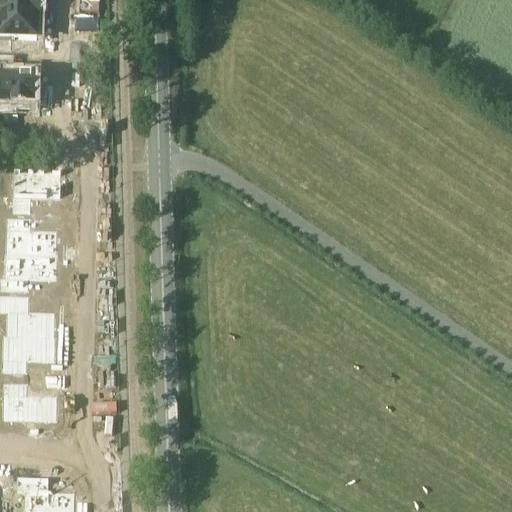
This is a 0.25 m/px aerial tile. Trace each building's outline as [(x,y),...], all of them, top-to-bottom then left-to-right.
[(0,0),(0,17),(37,19),(37,0),(0,0)] [(0,52),(11,53),(12,42),(36,42),(37,19),(0,17),(0,52)] [(0,68),(0,110),(8,111),(8,106),(12,106),(12,107),(25,108),(25,107),(32,107),(32,81),(5,80),(5,69),(0,68)] [(6,175),(5,205),(60,207),(60,177),(6,175)] [(5,220),(4,257),(4,256),(59,258),(59,231),(31,230),(31,220),(5,220)] [(4,256),(3,294),(28,295),(28,285),(58,286),(59,258),(4,256)] [(3,301),(1,337),(57,339),(57,312),(29,312),(28,301),(3,301)] [(2,338),(1,375),(26,376),(26,366),(56,367),(57,340),(2,338)] [(2,384),(2,423),(10,423),(10,426),(57,427),(58,423),(62,423),(62,399),(58,399),(58,395),(28,395),(27,385),(2,384)] [(21,511),(77,511),(77,492),(49,492),(48,482),(23,482),(21,511)]
